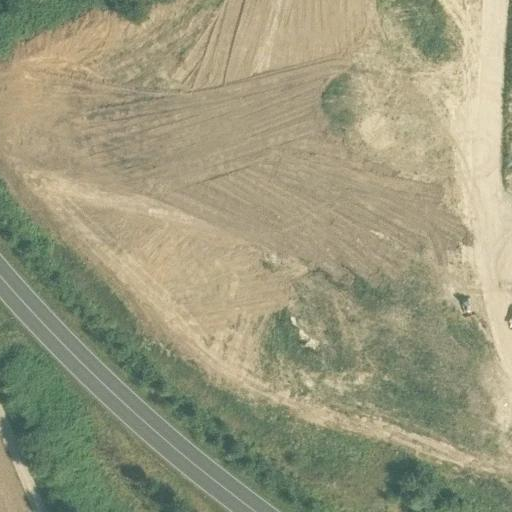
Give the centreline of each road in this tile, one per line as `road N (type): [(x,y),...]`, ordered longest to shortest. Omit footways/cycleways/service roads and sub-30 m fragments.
road 1 (secondary): [(255,511),(103,387),(0,274)]
road 2 (track): [(205,0),(68,299)]
